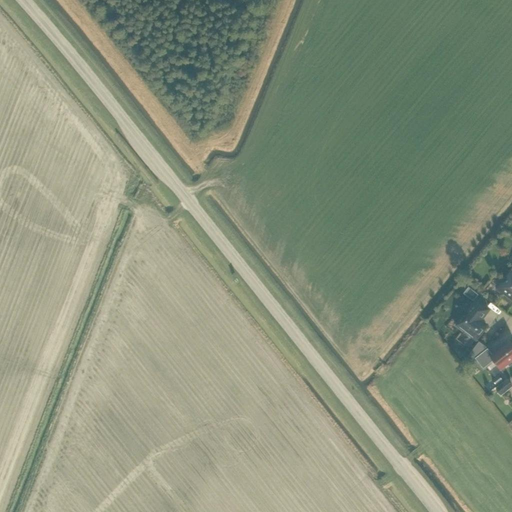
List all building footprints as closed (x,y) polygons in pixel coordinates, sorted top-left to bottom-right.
[(501,282),(496,289),(503,295),(504,294),(511,300),(511,270),(511,272),(502,283),(501,282)] [(469,287),(464,293),(473,301),(478,294),(469,287)] [(468,312),(468,311),(462,319),(461,317),(455,325),(463,331),(464,330),(476,339),(486,326),(480,321),(489,310),(477,301),(468,312)] [(511,345),(509,342),(492,355),(487,349),(475,358),(483,369),(493,361),(501,370),(507,365),(510,366),(511,363),(511,345)] [(476,346),(482,351),(486,347),(479,342),(476,346)] [(496,389),(501,396),(511,387),(511,384),(508,379),(496,389)]
